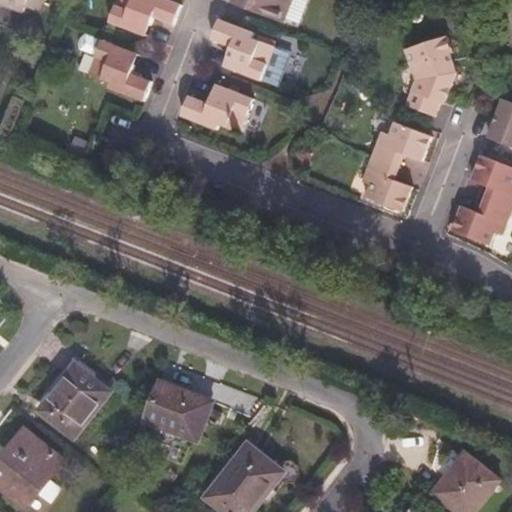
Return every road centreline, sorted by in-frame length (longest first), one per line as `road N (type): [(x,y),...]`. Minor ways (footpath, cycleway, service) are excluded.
road 1 (residential): [(324,511),(370,447),(359,413),(58,292)]
road 2 (residential): [(206,0),(156,127),(164,139),(421,245)]
road 3 (residential): [(468,114),(421,245)]
